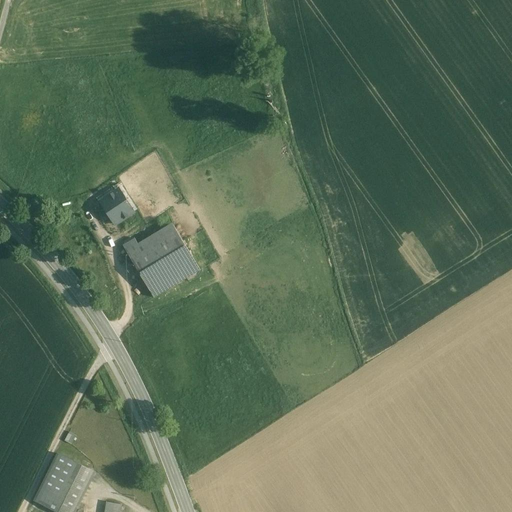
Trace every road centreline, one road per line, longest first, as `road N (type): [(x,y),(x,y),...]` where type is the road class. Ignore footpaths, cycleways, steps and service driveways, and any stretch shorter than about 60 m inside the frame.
road 1 (unclassified): [(21,511),(89,376),(115,347)]
road 2 (tertiary): [(115,347),(76,288),(0,205)]
road 3 (tertiary): [(187,511),(115,347)]
